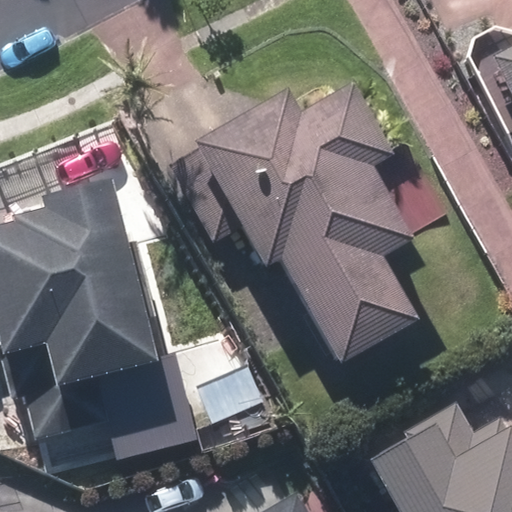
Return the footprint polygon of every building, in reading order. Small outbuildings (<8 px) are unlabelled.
[(511,53),(482,69),(511,126),(511,53)] [(264,272),(326,377),(401,332),(365,272),(400,252),(359,181),(377,170),(335,99),(285,129),(271,105),(158,171),(203,249),(226,236),(251,279),(264,272)] [(39,197),(43,214),(0,224),(0,365),(9,403),(24,399),(36,445),(109,427),(98,380),(155,366),(141,306),(110,180),(39,197)] [(511,511),(511,466),(490,427),(462,441),(445,413),(395,442),(399,451),(357,474),(379,511),(511,511)] [(310,511),(299,491),(262,511),(310,511)]
